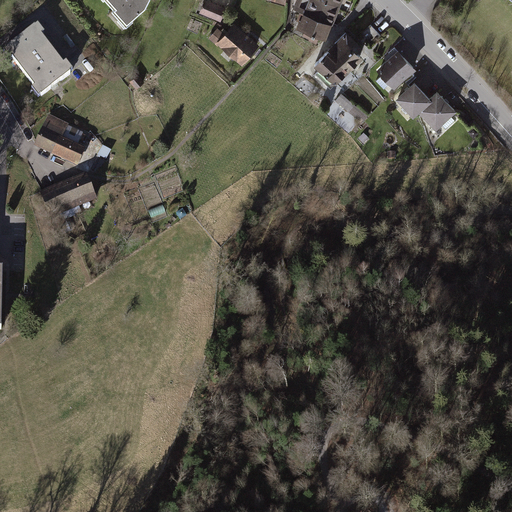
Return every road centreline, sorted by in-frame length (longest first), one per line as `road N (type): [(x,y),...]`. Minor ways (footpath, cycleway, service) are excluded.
road 1 (track): [(511,489),(406,433),(355,420),(335,424),(320,449),(340,511)]
road 2 (residential): [(387,0),(511,130)]
